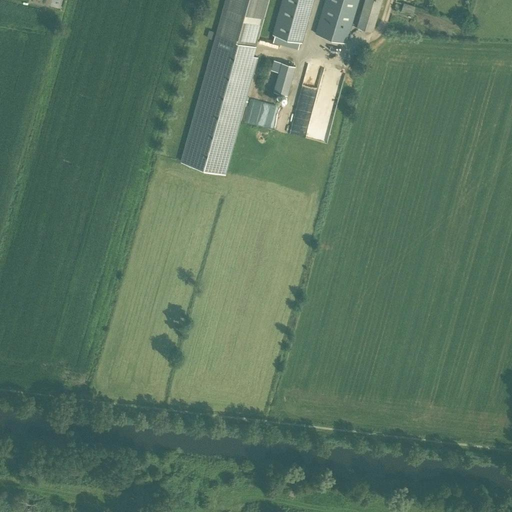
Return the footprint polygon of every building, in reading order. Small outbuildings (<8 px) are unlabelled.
[(224,0),(215,35),(180,160),(226,173),(258,56),(253,55),(255,46),(268,0),(224,0)] [(281,0),(272,34),(274,35),(273,41),(298,48),(300,42),(302,43),(313,0),(281,0)] [(324,0),(315,33),(346,42),(347,40),(350,40),(351,36),(349,35),(359,0),(364,0),(357,26),(373,31),(381,0),(324,0)] [(403,2),(401,11),(413,14),(415,5),(403,2)] [(295,65),(274,59),(271,69),(278,71),(274,90),(288,93),(295,65)]
